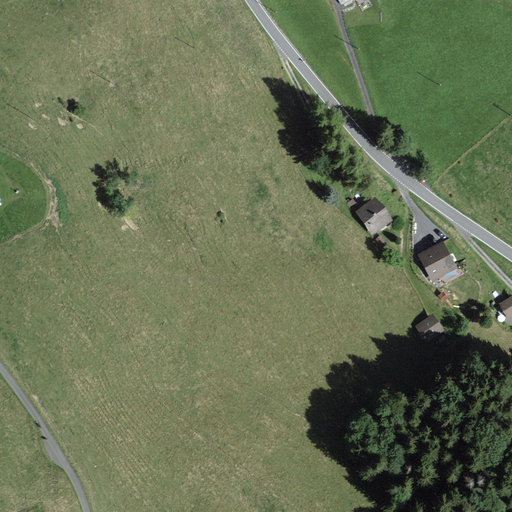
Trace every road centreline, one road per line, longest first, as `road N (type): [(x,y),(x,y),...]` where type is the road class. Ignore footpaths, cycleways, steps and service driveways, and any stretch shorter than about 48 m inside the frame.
road 1 (tertiary): [(511,252),(361,138),(251,0)]
road 2 (track): [(282,43),(361,201)]
road 3 (unclassified): [(88,511),(61,455),(0,366)]
